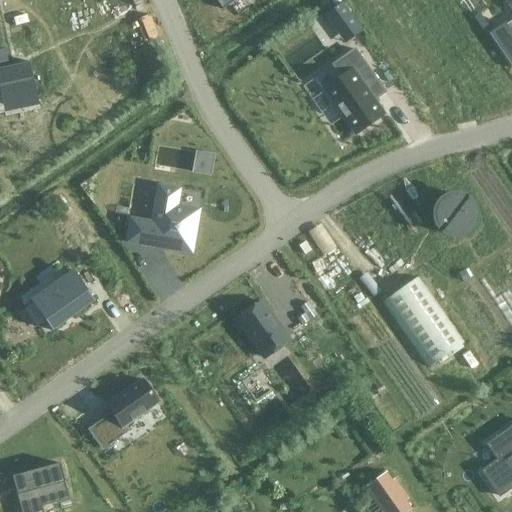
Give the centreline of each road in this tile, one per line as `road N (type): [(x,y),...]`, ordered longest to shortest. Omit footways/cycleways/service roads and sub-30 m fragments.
road 1 (residential): [(288,228),(0,429)]
road 2 (residential): [(163,0),(207,107),(288,228)]
road 3 (residential): [(288,228),(378,169),(511,124)]
